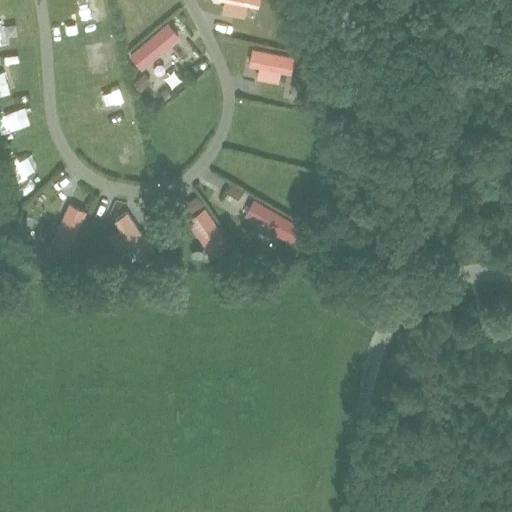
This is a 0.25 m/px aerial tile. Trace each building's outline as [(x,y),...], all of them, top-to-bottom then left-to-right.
[(150,75),(190,46),(178,28),(137,57),(150,75)] [(103,44),(83,47),(87,69),(107,66),(103,44)] [(298,90),(305,67),(266,56),(260,80),(298,90)] [(148,97),(161,89),(156,80),(143,87),(148,97)] [(192,206),(196,217),(211,211),(207,200),(192,206)] [(241,216),(288,244),(298,227),(251,200),(241,216)] [(83,239),(95,214),(75,205),(63,230),(83,239)] [(193,223),(208,246),(227,234),(212,211),(193,223)]
